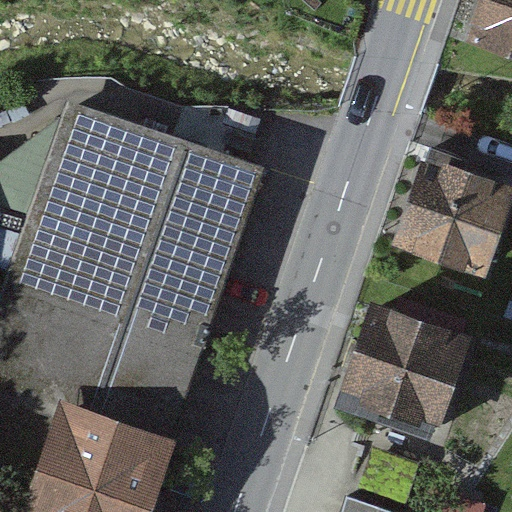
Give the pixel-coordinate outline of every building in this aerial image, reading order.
[(511,0),(494,0),(480,41),(511,51),(511,0)] [(52,394),(165,434),(256,165),(69,106),(0,299),(0,465),(24,473),(52,394)] [(511,231),(511,184),(435,158),(401,254),(493,285),(511,231)] [(482,342),(381,307),(346,408),(448,443),(482,342)] [(137,511),(165,434),(52,394),(24,473),(9,511),(137,511)] [(416,463),(371,446),(358,482),(403,499),(416,463)] [(479,511),(481,506),(441,494),(435,511),(479,511)] [(382,511),(344,500),(340,511),(382,511)]
